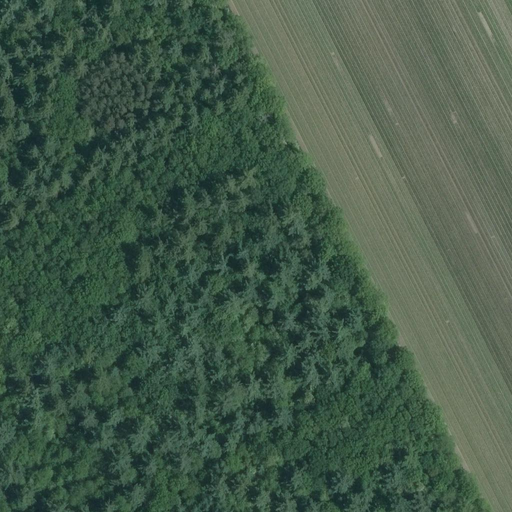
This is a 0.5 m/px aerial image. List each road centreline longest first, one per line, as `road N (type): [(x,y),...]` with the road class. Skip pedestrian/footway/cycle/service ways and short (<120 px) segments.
road 1 (track): [(471,511),(210,0)]
road 2 (track): [(156,496),(399,365)]
